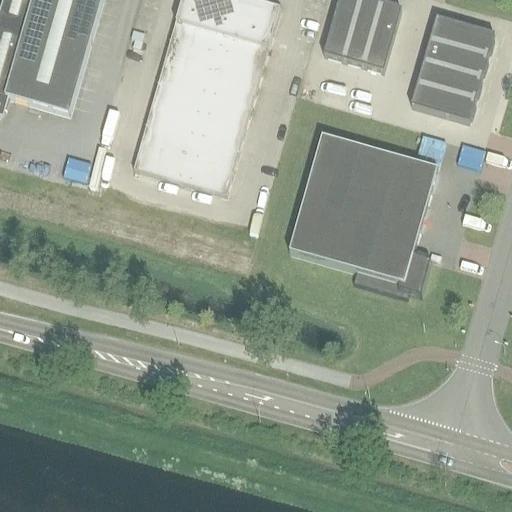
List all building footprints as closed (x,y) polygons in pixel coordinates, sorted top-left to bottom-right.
[(4,0),(0,16),(0,119),(5,102),(70,120),(103,0),(4,0)] [(183,0),(134,175),(227,201),(280,15),(242,4),(239,3),(240,1),(237,0),(183,0)] [(358,0),(340,0),(324,60),(344,65),(362,1),(358,0)] [(362,1),(344,65),(364,71),(382,7),(362,1)] [(382,7),(364,71),(384,77),(402,13),(382,7)] [(436,23),(430,45),(489,62),(496,40),(436,23)] [(430,45),(423,67),(483,84),(489,62),(430,45)] [(423,67),(417,89),(477,106),(483,84),(423,67)] [(417,89),(411,111),(470,128),(477,106),(417,89)] [(322,142),(289,258),(357,277),(354,288),(408,304),(409,299),(421,302),(431,267),(413,262),(438,175),(322,142)]
